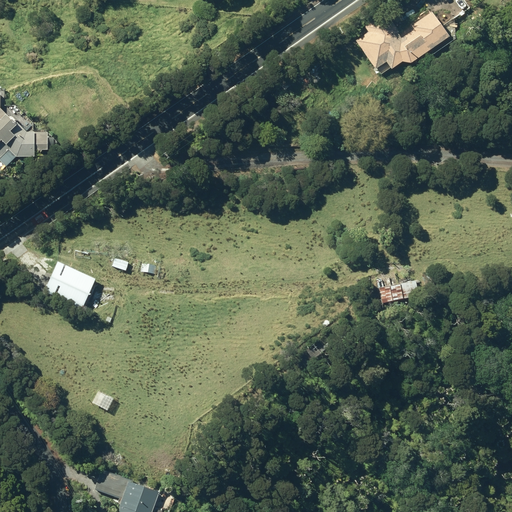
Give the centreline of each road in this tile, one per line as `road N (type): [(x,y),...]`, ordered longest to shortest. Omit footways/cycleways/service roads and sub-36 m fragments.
road 1 (secondary): [(340,0),(0,239)]
road 2 (unclassified): [(64,511),(53,467),(0,398)]
